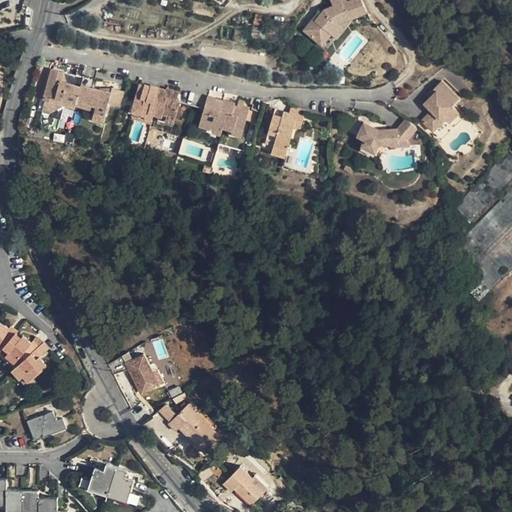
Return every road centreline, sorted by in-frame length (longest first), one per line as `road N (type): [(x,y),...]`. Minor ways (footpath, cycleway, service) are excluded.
road 1 (residential): [(31,49),(256,92),(388,94)]
road 2 (residential): [(7,151),(33,232),(109,389)]
